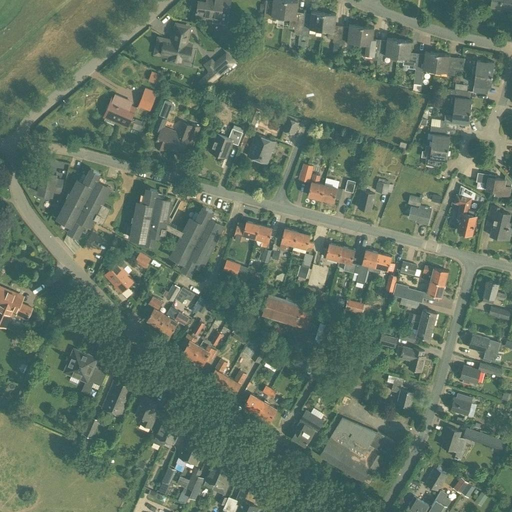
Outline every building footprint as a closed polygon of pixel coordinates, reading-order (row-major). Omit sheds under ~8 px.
[(212,22),(220,23),(222,8),(229,9),(230,0),(206,0),(206,1),(198,0),(196,15),(213,17),(212,22)] [(271,18),(271,15),(278,16),(276,27),(282,28),(284,17),(285,0),(272,0),(273,1),(266,0),(264,18),(271,18)] [(301,34),(304,15),(297,14),(298,1),(290,0),(285,0),(284,17),(290,17),(289,28),(295,29),(294,34),(301,34)] [(511,10),(511,0),(491,0),(491,7),(511,10)] [(321,32),(322,29),(324,12),(311,11),(310,16),(304,15),(301,34),(309,35),(309,28),(316,29),(316,31),(321,32)] [(340,43),(342,28),(335,27),(336,14),(324,12),(322,29),(328,30),(327,38),(333,38),(333,42),(340,43)] [(360,42),(362,26),(349,24),(348,29),(342,28),(340,43),(340,44),(347,44),(347,41),(354,42),(354,45),(359,45),(359,42),(360,42)] [(374,59),(376,40),(372,40),(374,27),(362,26),(360,42),(365,43),(364,54),(365,54),(364,56),(366,58),(374,59)] [(178,27),(177,31),(175,30),(175,31),(173,41),(165,39),(163,46),(162,46),(162,48),(163,48),(161,55),(169,56),(171,57),(172,57),(171,60),(181,62),(181,59),(189,61),(192,45),(187,44),(189,33),(186,33),(187,29),(178,27)] [(397,61),(397,56),(399,38),(387,37),(386,42),(376,40),(374,59),(381,60),(382,54),(391,55),(391,60),(397,61)] [(249,49),(257,46),(253,38),(245,41),(249,49)] [(411,54),(413,40),(399,38),(397,56),(404,57),(403,64),(409,65),(408,68),(415,68),(416,67),(416,68),(417,55),(411,54)] [(435,73),(437,53),(425,51),(424,56),(423,68),(429,69),(429,72),(435,73)] [(454,70),(455,60),(449,59),(449,54),(437,53),(435,73),(440,73),(441,70),(447,71),(447,74),(454,75),(455,70),(454,70)] [(424,56),(417,55),(416,68),(416,67),(415,68),(413,90),(420,92),(421,84),(423,68),(424,56)] [(208,71),(202,76),(209,84),(223,73),(212,57),(203,64),(208,71)] [(456,57),(456,60),(455,60),(454,70),(455,70),(463,71),(464,58),(456,57)] [(473,71),(492,74),(494,61),(477,59),(476,66),(473,66),(473,71)] [(158,84),(162,75),(151,71),(148,80),(158,84)] [(473,71),(472,77),(475,78),(473,91),(485,93),(486,86),(491,87),(492,74),(473,71)] [(150,110),(157,91),(145,87),(138,106),(150,110)] [(452,94),(451,102),(450,108),(454,109),(470,111),(472,99),(467,98),(468,91),(448,88),(448,93),(452,94)] [(110,102),(104,115),(119,122),(128,126),(135,108),(128,104),(120,100),(122,97),(115,94),(111,102),(110,102)] [(166,118),(169,110),(171,110),(172,109),(173,109),(174,108),(174,107),(174,106),(174,105),(174,104),(173,103),(172,102),(165,100),(159,116),(158,115),(152,129),(160,132),(155,145),(165,149),(166,145),(178,149),(177,152),(181,154),(185,143),(193,146),(196,138),(195,138),(200,126),(192,123),(191,126),(182,122),(178,133),(164,128),(167,119),(166,118)] [(444,120),(442,120),(441,127),(446,127),(457,129),(457,122),(469,123),(470,111),(454,109),(453,115),(445,114),(444,120)] [(300,119),(291,116),(290,119),(288,118),(283,130),(294,134),(300,119)] [(430,133),(433,133),(432,140),(429,139),(428,145),(429,145),(431,145),(448,148),(450,135),(445,135),(446,127),(441,127),(431,125),(430,133)] [(238,145),(243,132),(232,128),(228,137),(218,133),(212,149),(210,149),(209,151),(226,157),(231,142),(238,145)] [(267,163),(276,142),(256,134),(248,156),(267,163)] [(429,145),(428,145),(428,149),(431,149),(430,158),(426,157),(425,164),(441,168),(442,159),(447,160),(448,148),(431,145),(429,145)] [(309,181),(313,165),(303,162),(299,178),(309,181)] [(111,187),(97,179),(100,174),(90,169),(84,182),(78,179),(71,192),(69,191),(66,196),(68,197),(58,217),(72,225),(69,231),(78,235),(85,222),(91,225),(95,217),(103,222),(111,207),(103,202),(111,187)] [(55,178),(56,173),(42,171),(41,176),(35,175),(34,179),(33,179),(33,181),(34,182),(33,186),(39,187),(38,193),(52,196),(52,192),(60,193),(63,180),(55,178)] [(495,176),(478,172),(477,181),(483,182),(483,187),(486,188),(493,190),(492,192),(509,195),(511,186),(506,185),(506,184),(504,184),(505,180),(495,178),(495,176)] [(321,198),(325,184),(318,183),(320,175),(313,173),(311,181),(308,195),(321,198)] [(390,181),(378,178),(375,191),(387,194),(388,191),(392,192),(393,185),(389,184),(390,181)] [(353,192),(355,181),(347,179),(345,190),(353,192)] [(325,184),(321,198),(334,201),(335,198),(340,199),(342,189),(325,184)] [(168,222),(171,199),(156,196),(157,190),(147,188),(144,203),(138,201),(135,216),(132,215),(131,220),(134,221),(131,237),(146,240),(146,243),(153,244),(155,235),(161,236),(161,232),(166,233),(167,227),(181,235),(171,255),(185,263),(182,268),(191,273),(198,260),(204,263),(211,249),(213,250),(215,246),(213,245),(223,224),(209,217),(212,211),(203,206),(196,220),(190,217),(184,230),(168,222)] [(474,199),(476,193),(470,189),(468,197),(457,194),(455,202),(460,204),(456,219),(460,220),(458,230),(463,231),(463,233),(469,235),(470,233),(471,233),(476,215),(475,215),(476,210),(469,209),(471,199),(474,199)] [(371,210),(375,194),(363,190),(358,207),(371,210)] [(419,197),(410,194),(407,203),(419,206),(419,208),(411,206),(409,217),(419,219),(419,222),(427,224),(431,208),(420,205),(422,195),(420,195),(419,197)] [(439,203),(441,196),(432,194),(431,201),(439,203)] [(509,239),(511,226),(511,222),(508,222),(510,214),(498,211),(499,207),(491,205),(488,221),(493,222),(490,235),(509,239)] [(256,238),(259,224),(246,221),(246,223),(238,221),(233,239),(241,241),(243,234),(256,238)] [(259,224),(256,238),(262,240),(261,245),(267,246),(268,241),(269,241),(272,228),(259,224)] [(292,244),(296,231),(284,228),(281,241),(281,242),(280,247),(285,248),(287,243),(292,244)] [(296,231),(292,244),(294,245),(293,250),(305,253),(306,248),(307,248),(307,247),(312,248),(314,242),(309,241),(311,234),(296,231)] [(338,259),(342,246),(329,243),(327,249),(322,247),(321,253),(326,255),(325,256),(338,259)] [(342,246),(338,259),(345,261),(344,267),(350,268),(351,263),(355,250),(342,246)] [(268,262),(271,250),(265,248),(261,260),(268,262)] [(375,266),(379,253),(366,249),(361,265),(357,263),(354,272),(359,273),(356,281),(363,283),(368,264),(375,266)] [(278,260),(280,251),(274,250),(272,258),(278,260)] [(145,267),(151,258),(140,251),(135,260),(145,267)] [(375,266),(373,271),(379,273),(381,267),(393,271),(395,263),(390,262),(391,256),(379,253),(375,266)] [(236,275),(240,264),(227,259),(223,270),(236,275)] [(414,275),(417,264),(403,261),(400,271),(414,275)] [(134,280),(117,262),(105,274),(126,297),(132,292),(127,287),(134,280)] [(430,280),(444,284),(448,271),(425,264),(423,272),(432,275),(430,280)] [(300,265),(297,275),(306,278),(309,268),(300,265)] [(395,282),(396,282),(397,276),(389,274),(385,290),(393,292),(395,282)] [(441,296),(444,284),(430,280),(427,292),(408,287),(409,285),(396,282),(395,282),(393,292),(393,294),(418,301),(419,296),(437,301),(439,296),(441,296)] [(498,283),(487,281),(482,302),(492,305),(494,297),(504,300),(506,293),(496,291),(498,283)] [(173,301),(180,288),(173,284),(165,296),(173,301)] [(27,319),(32,307),(21,302),(23,297),(0,286),(0,323),(5,326),(12,309),(18,312),(17,315),(27,319)] [(326,301),(329,293),(307,286),(305,294),(326,301)] [(307,328),(314,307),(268,293),(262,314),(307,328)] [(159,326),(166,315),(158,310),(163,301),(153,296),(148,304),(154,307),(147,319),(159,326)] [(417,308),(419,302),(401,297),(400,304),(417,308)] [(343,308),(345,299),(339,298),(336,306),(343,308)] [(203,313),(209,303),(204,299),(198,310),(203,313)] [(357,302),(347,299),(344,310),(354,312),(357,302)] [(508,319),(510,311),(491,305),(488,314),(508,319)] [(408,318),(433,325),(436,313),(423,309),(421,315),(410,312),(408,318)] [(166,315),(159,326),(171,334),(178,321),(184,325),(189,317),(179,311),(174,319),(166,315)] [(429,338),(433,325),(408,318),(407,325),(409,326),(409,327),(418,329),(416,334),(401,329),(399,338),(414,342),(416,335),(429,338)] [(197,335),(204,323),(199,320),(193,332),(197,335)] [(327,325),(320,322),(315,338),(322,341),(327,325)] [(243,329),(236,325),(232,332),(244,339),(249,330),(244,327),(243,329)] [(215,345),(222,334),(217,331),(210,342),(215,345)] [(192,358),(199,345),(194,342),(197,338),(187,333),(181,345),(185,347),(182,353),(186,355),(186,357),(190,359),(191,358),(192,358)] [(395,347),(397,337),(381,333),(379,343),(395,347)] [(485,351),(489,338),(472,333),(468,346),(485,351)] [(250,357),(259,362),(269,345),(252,335),(247,344),(256,348),(250,357)] [(222,355),(233,360),(241,345),(231,340),(222,355)] [(199,345),(192,358),(193,359),(193,360),(196,362),(198,362),(202,364),(206,359),(210,362),(217,350),(208,345),(206,349),(199,345)] [(413,348),(403,345),(403,346),(398,345),(396,354),(400,355),(400,357),(410,359),(408,367),(421,370),(425,356),(424,355),(425,350),(413,347),(413,348)] [(101,385),(107,370),(93,364),(96,359),(75,350),(66,371),(86,379),(81,391),(89,394),(93,381),(101,385)] [(276,369),(281,361),(268,352),(262,361),(276,369)] [(307,370),(312,357),(299,353),(295,366),(307,370)] [(222,385),(228,376),(222,372),(228,362),(220,358),(214,368),(215,368),(210,377),(222,385)] [(501,376),(503,368),(480,362),(478,369),(463,365),(460,378),(463,379),(462,381),(469,383),(470,380),(476,382),(480,370),(501,376)] [(241,383),(245,376),(247,374),(240,370),(234,379),(228,376),(222,385),(235,393),(241,383)] [(389,375),(387,381),(393,383),(402,385),(404,378),(389,375)] [(119,415),(132,387),(114,379),(102,407),(119,415)] [(410,406),(414,391),(407,389),(407,387),(402,385),(393,383),(391,390),(400,392),(397,402),(410,406)] [(267,394),(271,388),(266,385),(262,391),(267,394)] [(271,388),(267,394),(272,397),(276,391),(271,388)] [(256,413),(264,400),(251,393),(243,406),(256,413)] [(156,402),(142,396),(135,413),(142,416),(139,422),(151,427),(159,410),(154,407),(156,402)] [(467,414),(471,402),(454,397),(450,409),(467,414)] [(264,400),(256,413),(269,421),(277,408),(264,400)] [(317,431),(324,420),(306,409),(295,427),(297,428),(292,437),(305,445),(314,429),(317,431)] [(164,439),(175,415),(166,411),(155,435),(156,435),(153,442),(162,445),(164,439)] [(175,415),(164,439),(173,443),(183,419),(175,415)] [(92,438),(100,420),(90,416),(83,434),(92,438)] [(346,417),(323,455),(329,459),(327,461),(336,467),(338,463),(345,468),(347,466),(352,469),(358,459),(363,462),(359,469),(367,474),(369,471),(374,475),(397,437),(392,433),(393,431),(385,425),(382,430),(370,423),(368,427),(354,418),(352,420),(346,417)] [(461,458),(467,438),(459,436),(460,430),(446,426),(444,433),(446,433),(442,445),(454,449),(452,455),(461,458)] [(480,431),(466,426),(462,436),(476,441),(480,432),(480,431)] [(187,459),(197,435),(188,431),(178,455),(178,456),(176,462),(185,465),(187,459)] [(476,441),(476,442),(493,448),(497,438),(480,432),(476,441)] [(187,459),(195,463),(206,439),(197,435),(187,459)] [(225,494),(233,476),(228,474),(233,463),(216,455),(205,479),(206,479),(204,484),(212,488),(211,489),(225,494)] [(146,462),(140,460),(138,466),(143,468),(146,462)] [(160,483),(157,492),(164,495),(176,469),(168,466),(166,470),(161,481),(161,483),(160,483)] [(438,490),(448,474),(434,466),(424,482),(438,490)] [(198,475),(199,475),(201,470),(195,467),(186,487),(191,489),(198,475)] [(204,478),(199,475),(198,475),(191,489),(192,490),(189,496),(195,499),(204,478)] [(461,477),(454,486),(461,492),(468,482),(461,477)] [(256,511),(258,507),(243,500),(250,485),(243,482),(234,502),(238,504),(234,511),(256,511)] [(475,487),(468,482),(461,492),(468,497),(475,487)] [(488,496),(481,491),(478,496),(484,501),(488,496)] [(225,504),(227,497),(221,495),(219,501),(225,504)] [(437,495),(431,506),(427,511),(442,511),(446,506),(440,502),(442,498),(437,495)] [(410,511),(427,511),(431,506),(414,496),(410,503),(409,502),(405,509),(410,511)]
